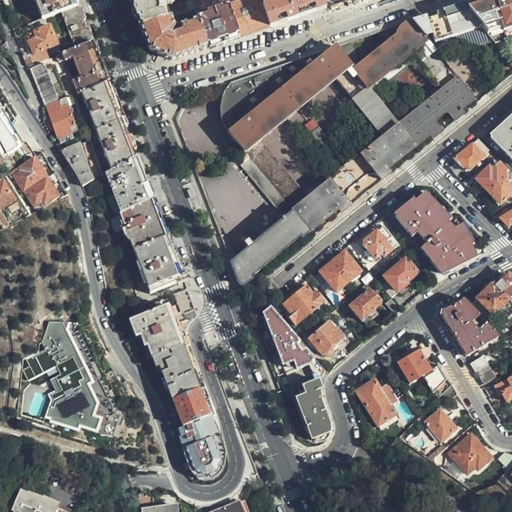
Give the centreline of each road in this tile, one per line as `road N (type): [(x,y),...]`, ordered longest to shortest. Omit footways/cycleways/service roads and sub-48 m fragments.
road 1 (residential): [(29,111),(72,189),(108,330),(190,490),(222,489),(236,465),(197,339),(201,325),(223,318)]
road 2 (residential): [(420,0),(137,97)]
road 3 (residential): [(284,473),(346,445),(335,382),(420,312)]
road 4 (primary): [(137,97),(223,318)]
road 5 (residential): [(275,283),(425,166)]
road 6 (primary): [(223,318),(284,473)]
road 7 (residential): [(420,312),(497,438),(511,440)]
road 8 (residential): [(511,250),(425,166)]
